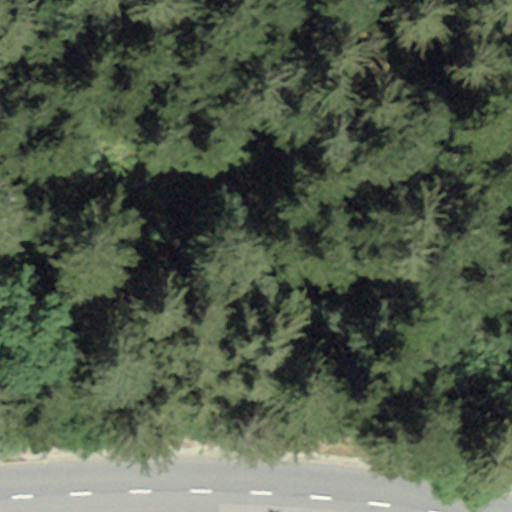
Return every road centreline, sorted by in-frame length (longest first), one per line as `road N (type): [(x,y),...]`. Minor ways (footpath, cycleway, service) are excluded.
road 1 (track): [(0,218),(511,274)]
road 2 (primary): [(0,501),(140,490),(317,496),(412,511)]
